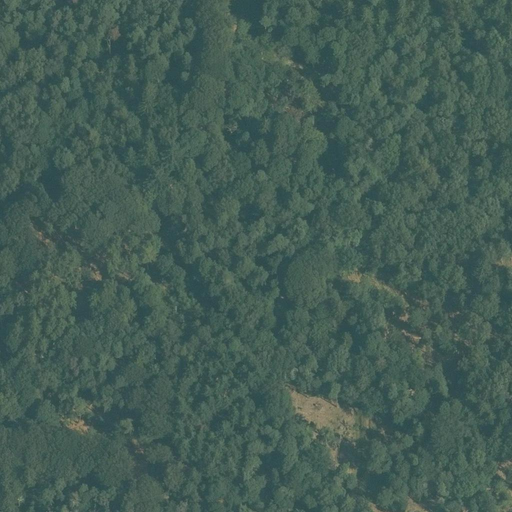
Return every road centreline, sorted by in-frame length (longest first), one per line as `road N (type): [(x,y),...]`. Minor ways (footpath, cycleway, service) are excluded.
road 1 (track): [(511,44),(464,23),(315,31),(243,20),(212,0)]
road 2 (track): [(209,0),(236,63),(272,79),(328,74),(347,63),(370,42),(389,0)]
